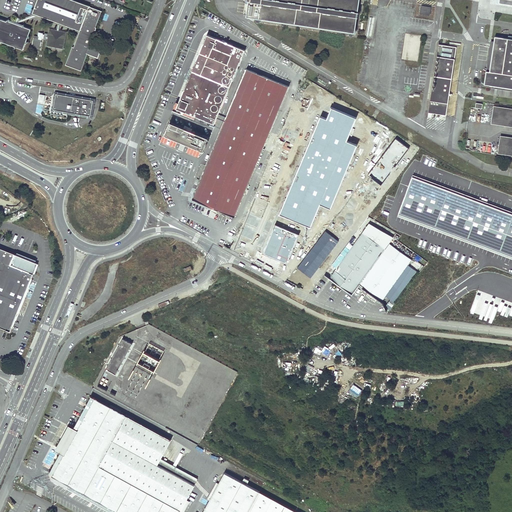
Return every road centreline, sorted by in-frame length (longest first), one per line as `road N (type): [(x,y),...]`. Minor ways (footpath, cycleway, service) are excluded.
road 1 (unclassified): [(219,250),(206,276),(81,331),(64,348),(0,501)]
road 2 (unclassified): [(219,250),(343,311),(511,333)]
road 3 (primary): [(0,460),(88,261),(101,250)]
road 4 (unclassified): [(162,0),(130,75),(116,86),(0,67)]
road 5 (primary): [(131,177),(132,144),(192,0)]
road 6 (primary): [(181,0),(106,165)]
road 7 (primary): [(67,233),(69,265),(20,386)]
